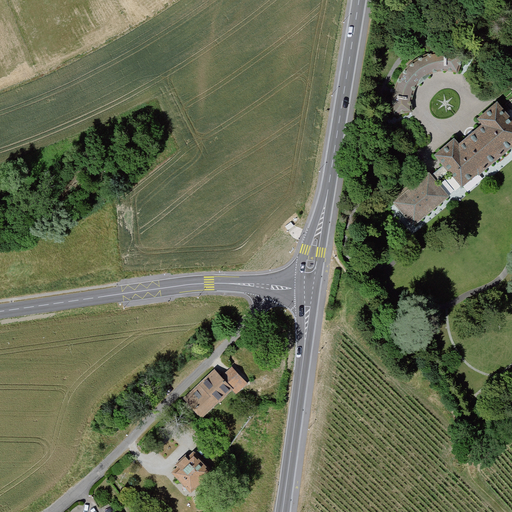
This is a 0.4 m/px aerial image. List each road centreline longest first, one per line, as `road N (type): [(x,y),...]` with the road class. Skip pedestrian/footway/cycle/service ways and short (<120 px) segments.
road 1 (unclassified): [(261,286),(243,324),(44,511)]
road 2 (tertiary): [(363,0),(309,293)]
road 3 (tertiary): [(0,311),(209,282),(261,286)]
road 4 (tertiary): [(309,293),(283,511)]
